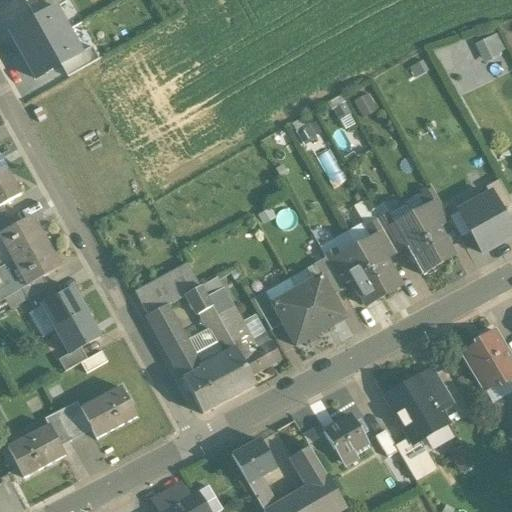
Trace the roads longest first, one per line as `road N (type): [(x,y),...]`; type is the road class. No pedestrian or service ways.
road 1 (residential): [(194,445),(0,92)]
road 2 (unclassified): [(511,278),(194,445)]
